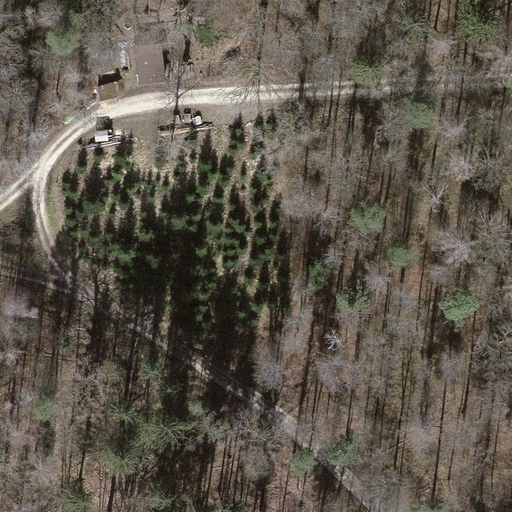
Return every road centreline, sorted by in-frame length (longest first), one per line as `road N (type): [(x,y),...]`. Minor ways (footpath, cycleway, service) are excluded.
road 1 (track): [(511,82),(145,101),(101,114),(71,133),(44,167),(41,207),(51,248),(85,293)]
road 2 (track): [(0,268),(85,293),(169,342),(253,399),(376,511)]
